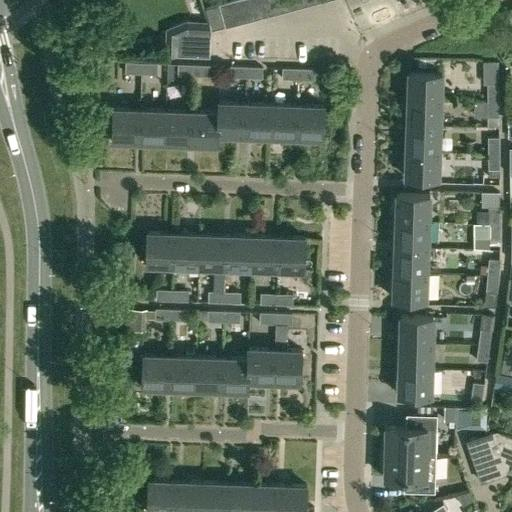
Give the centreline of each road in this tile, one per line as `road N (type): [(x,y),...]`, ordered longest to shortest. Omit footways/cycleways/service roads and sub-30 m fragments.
road 1 (residential): [(361,511),(353,489),(373,68),(504,0)]
road 2 (secondary): [(39,511),(42,230),(23,153)]
road 3 (secondary): [(23,153),(0,25)]
